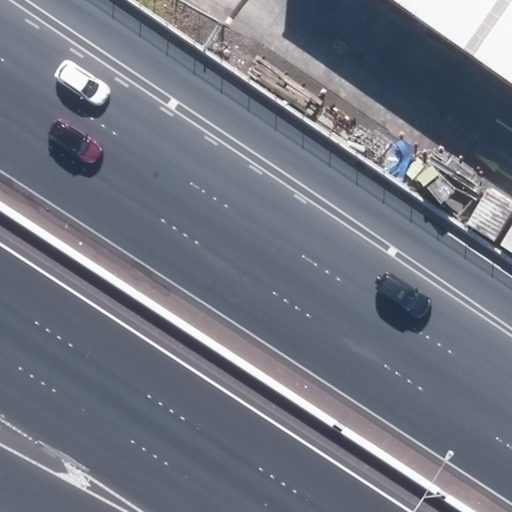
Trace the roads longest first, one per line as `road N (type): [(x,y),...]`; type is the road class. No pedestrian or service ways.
road 1 (motorway): [(0,54),(511,388)]
road 2 (motorway): [(241,511),(0,354)]
